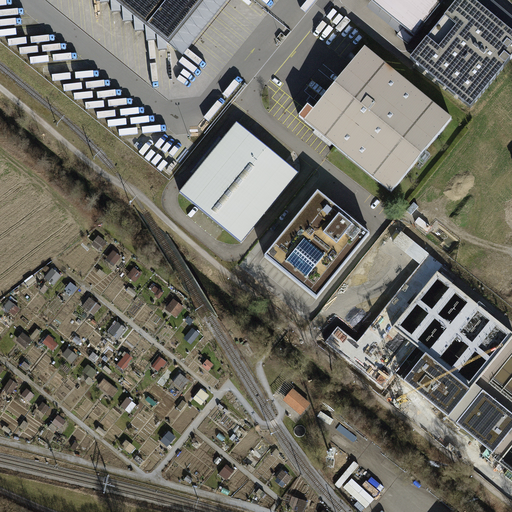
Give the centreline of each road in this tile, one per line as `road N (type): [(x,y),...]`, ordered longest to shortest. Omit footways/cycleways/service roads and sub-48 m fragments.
road 1 (track): [(0,90),(137,193),(511,504)]
road 2 (track): [(150,479),(229,384),(258,422),(281,418),(257,359),(289,323)]
road 3 (track): [(266,511),(0,441)]
road 4 (unknown): [(296,0),(191,106),(164,104),(127,75)]
road 5 (unclassified): [(326,0),(245,98),(316,161)]
